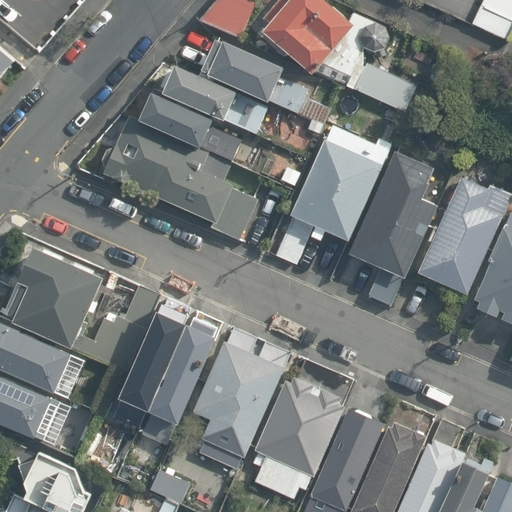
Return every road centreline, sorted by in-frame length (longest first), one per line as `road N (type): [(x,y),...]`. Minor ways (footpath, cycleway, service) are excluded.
road 1 (residential): [(16,178),(511,397)]
road 2 (residential): [(16,178),(169,0)]
